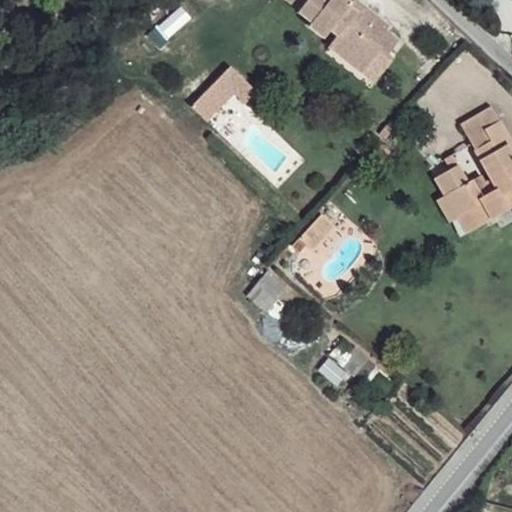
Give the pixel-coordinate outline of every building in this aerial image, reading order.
[(361,19),(349,12),(347,14),(333,3),(335,0),(308,0),(295,18),(308,28),(303,33),(320,46),(327,37),(333,42),(330,46),(348,59),(343,64),(361,78),(380,54),(386,59),(397,45),(385,35),(388,31),(366,13),(361,19)] [(354,5),(349,12),(361,19),(366,13),(354,5)] [(348,59),(330,46),(323,57),(369,92),(392,63),(386,59),(380,54),(361,78),(343,64),(348,59)] [(208,118),(233,93),(242,102),(258,87),(231,60),(190,101),(208,118)] [(485,132),(501,123),(494,109),(461,127),(474,152),(491,143),(485,132)] [(511,141),(501,123),(485,132),(491,143),(474,152),(491,183),(478,191),(473,181),(467,184),(457,168),(435,180),(445,199),(456,221),(468,216),(476,231),(477,231),(511,211),(511,141)] [(456,221),(445,199),(435,205),(447,226),(456,221)] [(326,206),(305,230),(321,243),(342,220),(326,206)] [(468,216),(456,221),(466,236),(476,231),(468,216)] [(267,267),(246,291),(264,308),(286,284),(267,267)]
